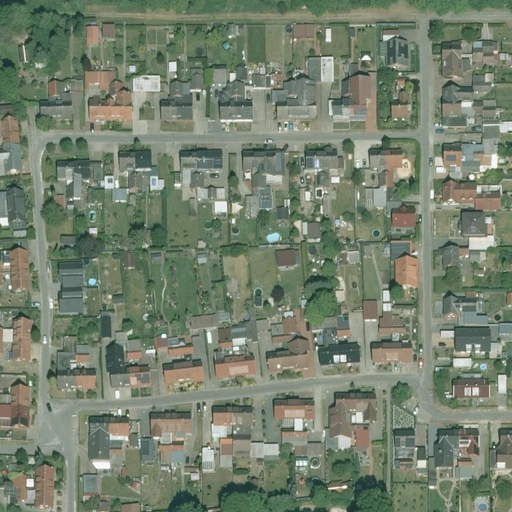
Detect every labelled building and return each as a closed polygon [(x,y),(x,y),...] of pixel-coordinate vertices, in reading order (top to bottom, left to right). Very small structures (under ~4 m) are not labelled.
[(293,25),(293,38),(314,38),(314,25),(293,25)] [(100,26),(100,37),(108,37),(108,40),(113,40),(113,26),(100,26)] [(98,46),(98,28),(86,28),(86,46),(98,46)] [(403,42),(379,43),(380,69),(404,69),(403,42)] [(497,55),(497,42),(478,44),(478,52),(470,53),(471,62),(481,61),(481,65),(491,64),(491,62),(507,61),(507,55),(497,55)] [(465,46),(436,46),(436,63),(464,63),(465,46)] [(464,63),(436,63),(435,79),(464,80),(464,63)] [(234,70),(235,82),(247,81),(246,69),(234,70)] [(202,91),(201,70),(189,70),(190,91),(202,91)] [(212,71),(211,85),(226,85),(226,71),(212,71)] [(252,89),(281,88),(281,76),(251,77),(252,89)] [(132,93),(158,93),(158,78),(132,78),(132,93)] [(346,102),(347,120),(368,119),(367,80),(346,80),(346,102)] [(82,92),(82,81),(69,82),(69,92),(82,92)] [(295,101),(289,101),(290,121),(312,120),(310,82),(294,83),(295,101)] [(468,90),(437,91),(437,109),(461,108),(468,108),(468,90)] [(50,101),(33,101),(34,122),(68,121),(68,94),(49,94),(50,101)] [(116,99),(107,99),(107,120),(127,120),(127,94),(116,94),(116,99)] [(393,103),(386,103),(386,119),(406,119),(405,94),(393,95),(393,103)] [(107,99),(83,99),(83,121),(107,120),(107,99)] [(231,101),(213,101),(213,121),(231,121),(231,101)] [(247,101),(231,101),(231,121),(247,121),(247,101)] [(289,101),(271,102),(272,121),(290,121),(289,101)] [(347,120),(346,102),(328,102),(328,120),(347,120)] [(170,103),(156,103),(155,121),(169,122),(170,103)] [(188,103),(170,103),(169,122),(188,122),(188,103)] [(461,108),(437,109),(438,127),(462,126),(461,108)] [(0,174),(18,173),(13,116),(0,117),(0,174)] [(511,122),(498,123),(498,133),(511,131),(511,122)] [(457,145),(437,147),(438,157),(458,156),(457,145)] [(397,150),(380,151),(381,169),(397,169),(397,150)] [(380,151),(363,152),(364,170),(381,169),(380,151)] [(129,153),(114,153),(114,172),(130,172),(129,153)] [(144,153),(129,153),(130,172),(145,172),(144,153)] [(195,153),(176,154),(176,172),(195,171),(195,153)] [(216,153),(195,153),(195,171),(216,171),(216,153)] [(255,153),(238,154),(238,170),(255,170),(255,153)] [(278,153),(255,153),(255,170),(255,180),(278,180),(278,153)] [(318,153),(301,153),(301,170),(318,170),(318,153)] [(333,153),(318,153),(318,170),(333,170),(333,153)] [(458,156),(438,157),(438,168),(459,167),(458,156)] [(83,162),(68,163),(69,181),(84,181),(83,162)] [(68,163),(52,164),(53,182),(69,181),(68,163)] [(131,191),(141,191),(141,177),(131,177),(131,191)] [(113,189),(112,178),(104,178),(104,190),(113,189)] [(471,184),(436,185),(436,203),(472,202),(471,184)] [(210,200),(225,200),(225,189),(209,189),(210,200)] [(373,206),(372,190),(364,191),(365,206),(373,206)] [(19,191),(0,192),(0,225),(22,223),(19,191)] [(64,213),(63,196),(53,197),(54,213),(64,213)] [(213,203),(213,214),(225,214),(225,203),(213,203)] [(276,210),(277,221),(289,221),(288,209),(276,210)] [(408,209),(385,209),(385,227),(408,228),(408,209)] [(483,216),(460,216),(461,239),(484,238),(483,216)] [(319,239),(319,225),(307,225),(307,239),(319,239)] [(140,245),(150,245),(150,232),(140,232),(140,245)] [(75,246),(74,238),(59,238),(60,246),(75,246)] [(469,250),(438,250),(439,269),(469,269),(469,250)] [(299,251),(275,252),(275,268),(299,267),(299,251)] [(24,253),(1,254),(2,274),(25,273),(24,253)] [(134,254),(123,254),(123,269),(134,269),(134,254)] [(196,256),(197,264),(206,263),(205,255),(196,256)] [(408,260),(388,261),(390,291),(410,290),(408,260)] [(63,284),(63,297),(60,297),(61,314),(82,313),(81,267),(60,268),(60,284),(63,284)] [(25,273),(2,274),(2,293),(25,292),(25,273)] [(462,299),(438,300),(438,318),(477,317),(476,293),(462,294),(462,299)] [(361,303),(362,322),(377,321),(376,302),(361,303)] [(391,321),(391,305),(382,305),(382,320),(377,321),(378,335),(402,335),(402,320),(391,321)] [(249,326),(217,328),(218,346),(247,344),(247,346),(257,345),(256,333),(268,332),(267,321),(255,322),(254,309),(248,309),(249,326)] [(110,340),(110,313),(100,313),(100,340),(110,340)] [(216,317),(190,318),(190,331),(216,329),(216,317)] [(281,326),(270,326),(271,345),(287,344),(286,336),(296,336),(295,320),(280,322),(281,326)] [(27,323),(5,323),(4,342),(26,342),(27,323)] [(511,325),(498,326),(498,337),(511,336),(511,325)] [(115,342),(126,342),(126,334),(115,334),(115,342)] [(473,353),(473,334),(456,334),(456,354),(473,353)] [(473,353),(489,353),(489,334),(473,334),(473,353)] [(166,351),(167,358),(193,354),(192,345),(169,348),(167,336),(155,338),(157,352),(166,351)] [(26,342),(4,342),(4,362),(26,362),(26,342)] [(140,360),(139,342),(125,342),(126,361),(140,360)] [(281,345),(282,355),(284,372),(305,370),(302,343),(281,345)] [(389,345),(367,346),(367,362),(389,362),(389,345)] [(406,345),(389,345),(389,362),(407,361),(406,345)] [(352,346),(334,348),(336,366),(354,364),(352,346)] [(334,348),(314,350),(315,368),(336,366),(334,348)] [(120,349),(101,350),(103,389),(127,388),(126,370),(121,370),(120,349)] [(64,354),(50,355),(51,391),(75,391),(74,373),(65,373),(64,354)] [(282,355),(262,357),(264,374),(284,372),(282,355)] [(249,359),(233,361),(234,377),(251,375),(249,359)] [(452,369),(470,368),(470,360),(452,361),(452,369)] [(233,361),(210,363),(211,379),(234,377),(233,361)] [(196,363),(177,365),(179,384),(198,382),(196,363)] [(177,365),(158,367),(159,386),(179,384),(177,365)] [(144,369),(126,370),(127,388),(145,387),(144,369)] [(74,373),(75,391),(92,390),(91,372),(74,373)] [(496,395),(505,395),(505,377),(497,377),(496,395)] [(446,399),(465,399),(465,381),(446,381),(446,399)] [(465,399),(484,398),(484,381),(465,381),(465,399)] [(24,389),(3,389),(3,407),(0,407),(0,428),(25,428),(24,389)] [(324,411),(325,440),(350,439),(349,414),(358,414),(358,424),(376,423),(375,409),(370,394),(331,396),(332,410),(324,411)] [(290,402),(270,402),(269,420),(289,420),(290,402)] [(309,402),(290,402),(289,420),(309,420),(309,402)] [(226,428),(247,428),(246,409),(226,410),(226,428)] [(226,428),(226,410),(206,410),(206,428),(226,428)] [(145,415),(145,441),(160,441),(160,435),(186,435),(186,415),(145,415)] [(123,419),(105,420),(105,439),(124,439),(123,419)] [(105,420),(81,421),(83,462),(106,462),(105,439),(105,420)] [(226,437),(213,437),(213,458),(229,458),(229,453),(247,453),(247,428),(226,428),(226,437)] [(394,432),(394,450),(415,449),(415,431),(394,432)] [(491,452),(492,471),(511,470),(511,432),(495,433),(495,452),(491,452)] [(429,446),(429,470),(451,470),(451,451),(474,451),(474,433),(433,433),(433,446),(429,446)] [(294,448),(294,457),(320,457),(320,445),(308,445),(307,435),(280,436),(281,448),(294,448)] [(179,463),(179,444),(152,444),(152,456),(162,456),(162,463),(179,463)] [(416,449),(416,470),(425,470),(425,449),(416,449)] [(213,472),(213,451),(201,451),(201,472),(213,472)] [(396,470),(412,469),(411,457),(396,458),(396,470)] [(470,481),(470,466),(455,466),(455,481),(470,481)] [(51,489),(51,470),(28,470),(29,490),(51,489)] [(74,477),(76,505),(94,505),(92,476),(74,477)] [(26,477),(8,477),(8,503),(26,503),(26,477)] [(345,485),(325,486),(325,495),(345,494),(345,485)] [(52,509),(51,489),(29,490),(29,509),(52,509)] [(365,500),(366,508),(380,507),(379,498),(365,500)]
